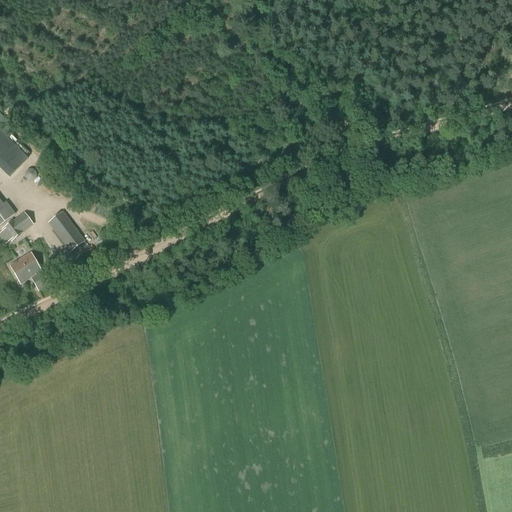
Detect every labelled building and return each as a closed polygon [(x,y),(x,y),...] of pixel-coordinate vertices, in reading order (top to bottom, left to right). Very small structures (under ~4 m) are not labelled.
[(19,153),(1,171),(14,184),(32,166),(19,153)] [(37,176),(45,184),(50,178),(43,171),(37,176)] [(0,226),(12,217),(0,200),(0,226)] [(63,212),(47,224),(70,254),(85,242),(63,212)] [(1,231),(11,243),(32,227),(22,215),(1,231)] [(30,279),(31,280),(38,293),(50,286),(31,254),(17,261),(20,266),(22,265),(27,274),(30,272),(33,278),(30,279)] [(21,286),(31,280),(30,279),(33,278),(30,272),(27,274),(22,265),(20,266),(17,261),(9,266),(21,286)]
